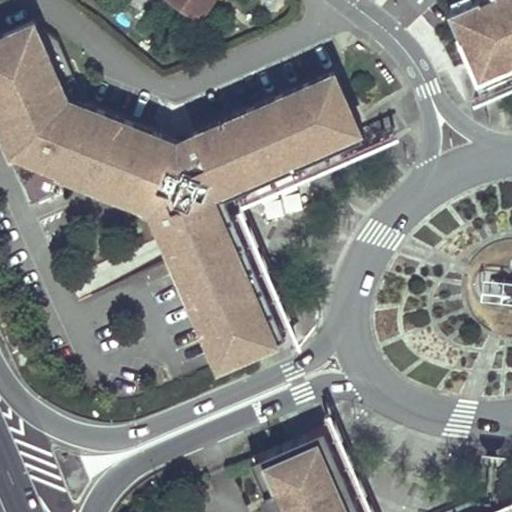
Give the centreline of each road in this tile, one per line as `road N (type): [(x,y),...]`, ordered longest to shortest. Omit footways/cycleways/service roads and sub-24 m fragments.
road 1 (trunk): [(348,310),(316,351),(291,367),(133,434),(75,434),(37,413),(0,373)]
road 2 (trunk): [(92,511),(108,486),(142,462),(302,391),(373,380)]
road 3 (residential): [(330,0),(406,60),(463,158)]
road 4 (tertiary): [(463,158),(423,181),(373,232),(348,310)]
road 5 (tertiary): [(373,380),(463,415),(494,417)]
